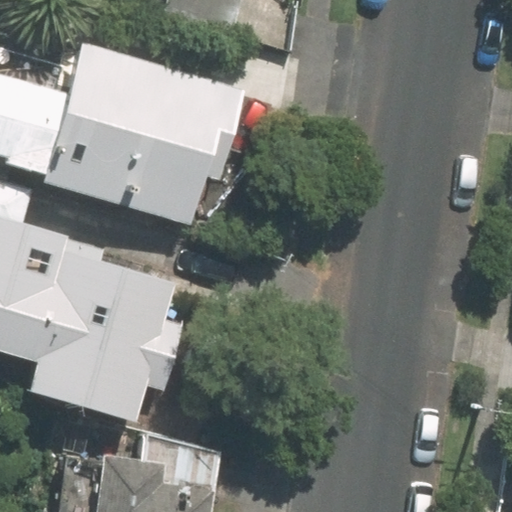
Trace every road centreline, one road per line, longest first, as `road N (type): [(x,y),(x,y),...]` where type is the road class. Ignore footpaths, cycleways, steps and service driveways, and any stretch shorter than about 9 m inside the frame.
road 1 (residential): [(432,0),(362,511)]
road 2 (unknown): [(92,0),(422,74)]
